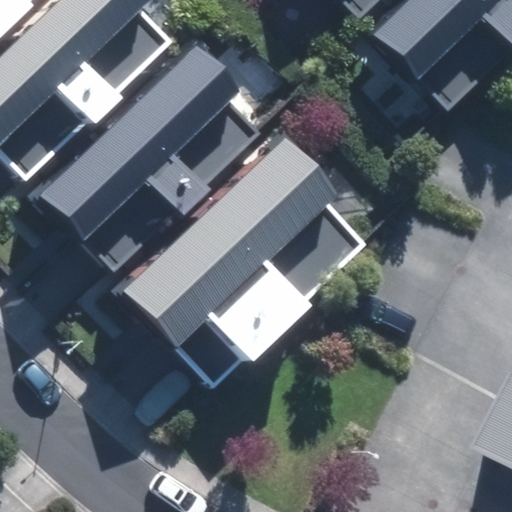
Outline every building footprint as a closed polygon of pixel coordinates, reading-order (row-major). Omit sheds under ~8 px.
[(165,44),(157,35),(133,11),(141,4),(136,0),(54,0),(0,52),(0,175),(14,190),(165,44)] [(0,0),(0,31),(31,0),(0,0)] [(277,0),(316,38),(338,16),(356,33),(388,0),(277,0)] [(511,0),(401,0),(353,49),(378,73),(362,90),(401,129),(423,107),(441,124),(511,51),(511,0)] [(257,141),(236,119),(217,100),(222,95),(201,74),(177,52),(25,201),(108,286),(257,141)] [(214,396),(361,253),(321,213),(327,207),(271,149),(118,297),(214,396)] [(511,372),(472,449),(511,469),(511,372)]
